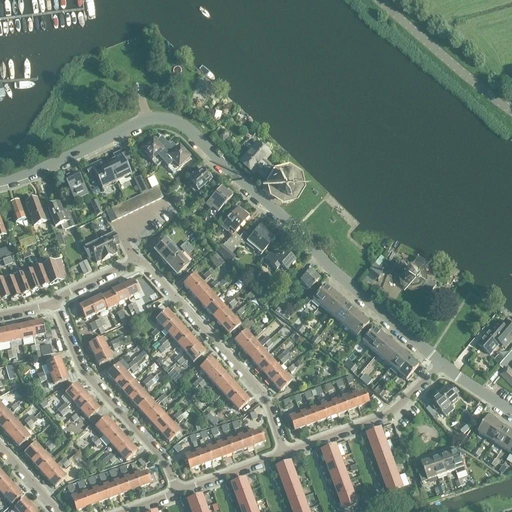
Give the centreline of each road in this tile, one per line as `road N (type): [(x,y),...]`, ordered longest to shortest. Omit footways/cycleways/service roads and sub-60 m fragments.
road 1 (residential): [(439,362),(170,119),(142,120),(0,182)]
road 2 (residential): [(284,452),(269,401),(136,261)]
road 3 (residential): [(177,491),(165,461),(81,372),(54,302)]
road 4 (residential): [(284,452),(390,412),(439,362)]
road 5 (unclassified): [(511,111),(377,0)]
